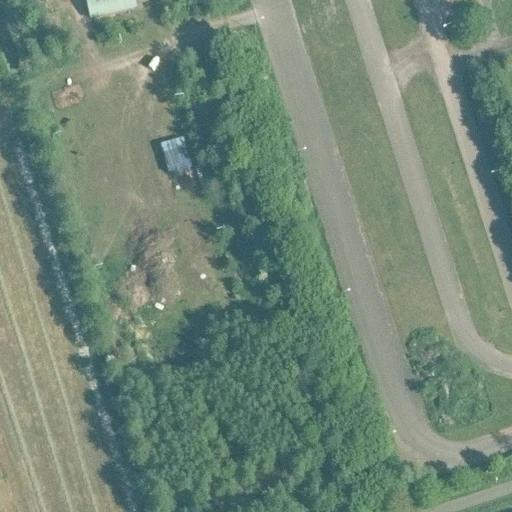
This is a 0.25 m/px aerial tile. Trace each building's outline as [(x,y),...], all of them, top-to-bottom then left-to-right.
[(139,1),(139,0),(97,0),(101,12),(139,1)] [(82,142),(65,88),(42,95),(59,149),(82,142)] [(302,121),(293,123),(306,171),(315,169),(302,121)] [(88,175),(79,178),(90,222),(99,220),(88,175)] [(143,297),(154,294),(139,247),(127,251),(143,297)]
